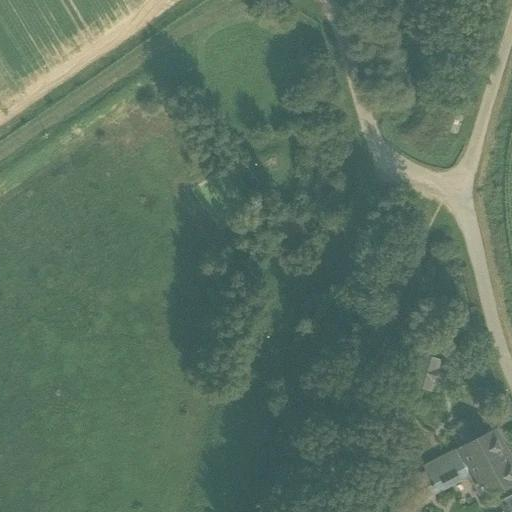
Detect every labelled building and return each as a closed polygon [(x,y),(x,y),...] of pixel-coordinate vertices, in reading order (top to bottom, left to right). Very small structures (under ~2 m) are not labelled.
[(434,390),(438,356),(416,354),(412,387),(434,390)] [(507,457),(495,431),(457,449),(462,459),(471,477),(482,500),(511,484),(511,475),(504,458),(507,457)] [(462,459),(427,476),(436,494),(471,477),(462,459)] [(425,471),(410,478),(421,501),(436,494),(427,476),(425,471)] [(507,511),(511,511),(511,492),(500,498),(507,511)]
